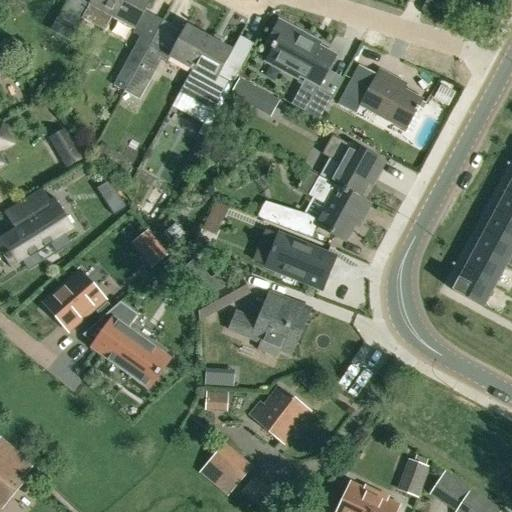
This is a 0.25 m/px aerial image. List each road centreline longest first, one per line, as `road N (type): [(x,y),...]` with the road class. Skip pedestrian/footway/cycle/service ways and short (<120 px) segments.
road 1 (tertiary): [(511,393),(418,339),(403,323),(397,283),(507,63)]
road 2 (residential): [(507,63),(308,0)]
